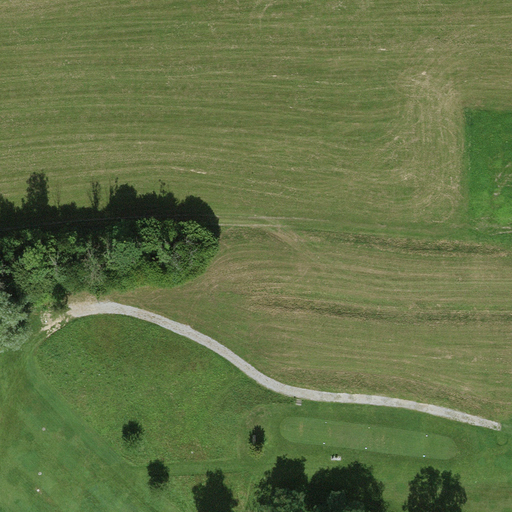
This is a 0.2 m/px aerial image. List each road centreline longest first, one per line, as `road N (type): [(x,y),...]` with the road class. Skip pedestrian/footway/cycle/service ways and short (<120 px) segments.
road 1 (track): [(78,313),(140,317),(274,388),(420,407),(511,430)]
road 2 (track): [(442,240),(197,227),(0,245)]
